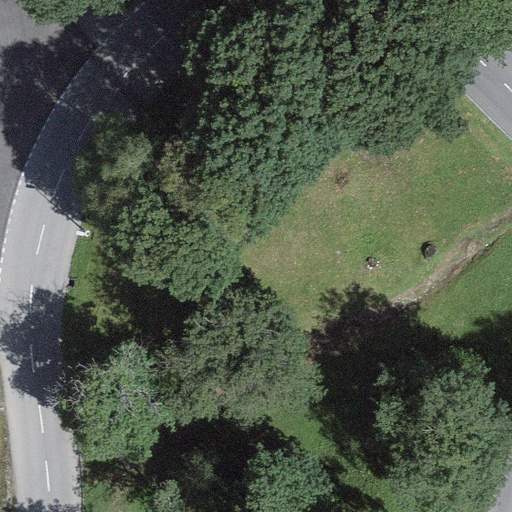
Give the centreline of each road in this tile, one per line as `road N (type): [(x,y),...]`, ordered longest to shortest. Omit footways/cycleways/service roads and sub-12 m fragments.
road 1 (unclassified): [(47,511),(28,313),(41,226),(76,142),(109,92),(206,0)]
road 2 (unclassified): [(401,0),(511,93)]
